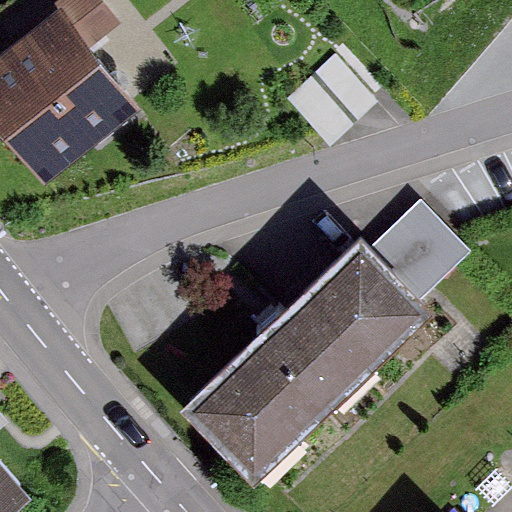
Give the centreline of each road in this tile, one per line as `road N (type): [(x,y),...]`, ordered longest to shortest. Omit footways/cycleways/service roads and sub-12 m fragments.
road 1 (residential): [(511,112),(176,219),(9,301)]
road 2 (unclassified): [(156,483),(9,301)]
